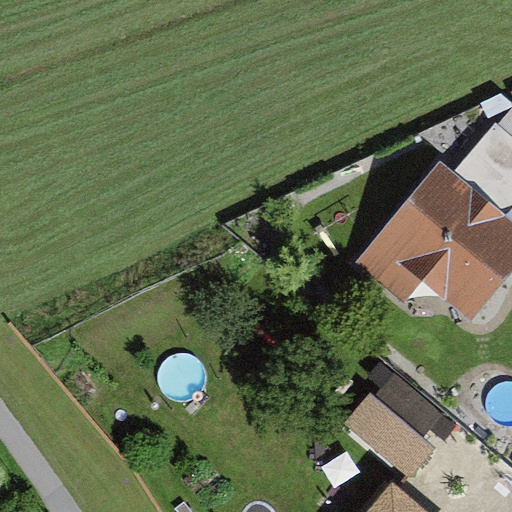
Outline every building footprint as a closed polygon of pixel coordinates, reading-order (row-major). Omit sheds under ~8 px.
[(511,121),(465,178),(511,217),(511,121)] [(479,317),(511,276),(511,217),(465,178),(451,167),(370,263),(413,299),(432,277),(479,317)] [(453,415),(405,374),(385,398),(432,438),(453,415)] [(381,395),(357,423),(421,477),(445,449),(432,438),(385,398),(381,395)] [(430,511),(405,490),(386,511),(430,511)]
